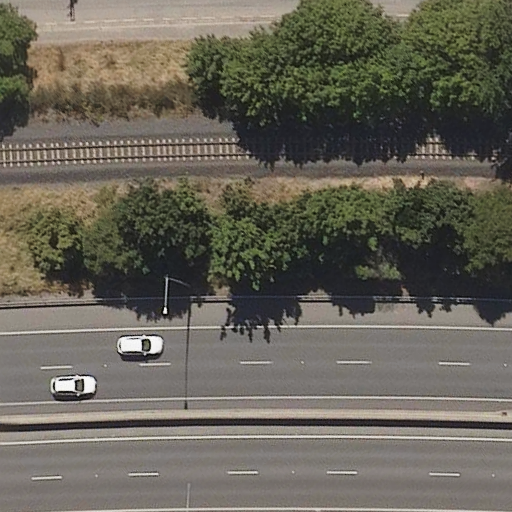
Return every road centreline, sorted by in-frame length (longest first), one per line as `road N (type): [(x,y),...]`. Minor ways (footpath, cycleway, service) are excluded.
road 1 (motorway): [(0,372),(324,364),(511,372)]
road 2 (motorway): [(511,479),(228,471),(0,479)]
